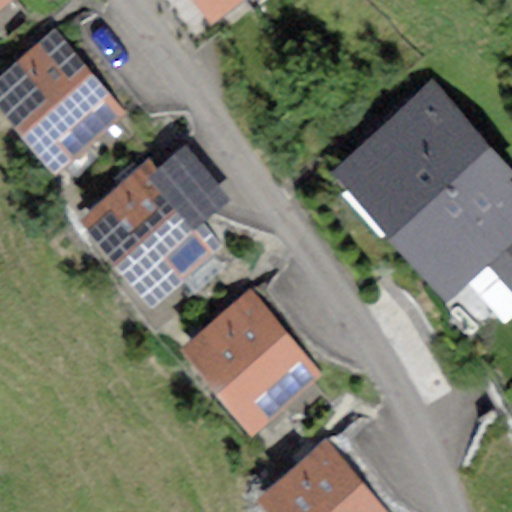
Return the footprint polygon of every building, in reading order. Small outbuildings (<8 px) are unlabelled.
[(247,0),(254,8),(265,0),(247,0)] [(54,47),(7,87),(60,149),(108,108),(92,89),(110,74),(65,21),(46,37),(54,47)] [(432,104),(361,167),(451,268),(511,213),(511,205),(490,181),(496,176),(432,104)] [(149,178),(101,219),(155,281),(203,239),(192,227),(210,212),(159,152),(140,168),(149,178)] [(251,307),(203,346),(255,410),(305,369),(289,350),(306,335),(262,281),(242,297),(251,307)] [(326,457),(278,498),(290,511),(374,511),(369,506),(387,491),(337,432),(318,448),(326,457)]
